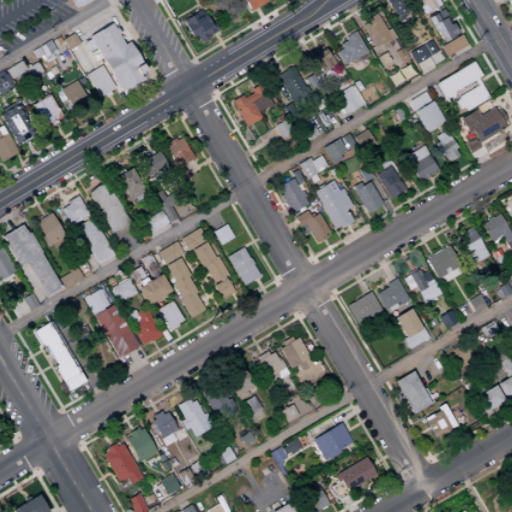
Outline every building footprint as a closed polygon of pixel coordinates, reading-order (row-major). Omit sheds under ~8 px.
[(68,0),(89,0),(74,9),(68,0)] [(264,0),(265,1),(248,11),(241,0),(264,0)] [(388,5),(387,6),(383,0),(398,0),(405,11),(395,17),(388,5)] [(436,0),(439,4),(422,13),(418,6),(420,5),(417,0),(436,0)] [(433,13),(441,8),(449,22),(447,24),(443,16),(437,19),(433,13)] [(179,21),(198,10),(209,29),(213,27),(215,31),(213,33),(197,43),(193,36),(189,38),(179,21)] [(359,26),(365,22),(363,19),(370,15),(372,18),(379,13),(392,34),(373,47),(359,26)] [(424,17),(433,13),(437,19),(443,16),(447,24),(449,22),(450,22),(455,32),(450,35),(451,36),(441,42),(434,29),(432,30),(424,17)] [(87,37),(110,24),(122,46),(127,43),(147,76),(120,92),(87,37)] [(341,65),(334,52),(340,48),(338,44),(344,40),(343,37),(345,36),(345,35),(353,30),(365,51),(341,65)] [(77,44),(71,33),(60,40),(66,51),(77,44)] [(444,57),(465,46),(459,35),(438,46),(444,57)] [(36,47),(47,40),(55,52),(44,59),(41,55),(36,47)] [(408,52),(419,73),(441,62),(430,41),(408,52)] [(305,58),(310,55),(308,51),(315,47),(320,44),(322,48),(323,48),(327,56),(329,54),(334,63),(319,72),(315,65),(314,65),(313,63),(309,65),(305,58)] [(29,51),(36,47),(41,55),(33,59),(29,51)] [(34,62),(23,69),(19,61),(3,70),(9,80),(13,78),(17,85),(25,80),(35,75),(40,72),(34,62)] [(434,83),(471,61),(480,75),(475,78),(477,81),(487,98),(464,111),(462,108),(458,110),(453,100),(457,98),(453,91),(451,91),(453,94),(443,99),(434,83)] [(83,75),(98,66),(111,89),(107,91),(101,95),(96,98),(83,75)] [(274,76),(280,72),(283,71),(283,69),(286,67),(288,68),(290,66),(302,87),(304,86),(308,92),(291,103),(274,76)] [(0,70),(11,88),(0,94),(0,70)] [(304,78),(311,74),(317,84),(310,88),(304,78)] [(35,75),(38,80),(32,83),(28,85),(25,80),(35,75)] [(73,81),(84,99),(63,111),(52,93),(73,81)] [(228,101),(236,96),(239,94),(241,97),(249,92),(247,89),(257,83),(269,104),(255,112),(259,117),(243,127),(242,124),(228,101)] [(332,95),(348,86),(360,105),(336,119),(336,117),(331,108),(337,104),(332,95)] [(407,101),(423,91),(429,101),(413,111),(407,101)] [(46,95),(59,117),(42,127),(29,105),(42,98),(46,95)] [(17,104),(36,135),(25,142),(14,148),(0,124),(0,112),(1,112),(0,110),(5,107),(11,103),(11,101),(13,99),(14,98),(17,99),(18,100),(18,103),(17,104)] [(429,101),(430,100),(442,121),(424,132),(412,113),(411,112),(413,111),(429,101)] [(391,111),(399,107),(405,118),(398,122),(391,111)] [(458,119),(473,109),(478,116),(492,107),(494,111),(498,109),(502,115),(505,120),(501,122),(504,127),(477,143),(470,131),(467,134),(458,119)] [(272,126),(283,119),(290,131),(279,138),(272,126)] [(309,120),(317,134),(305,141),(297,127),(309,120)] [(365,129),(373,143),(358,151),(351,138),(365,129)] [(434,136),(441,131),(445,136),(447,135),(456,148),(453,149),(457,155),(449,160),(449,159),(448,160),(446,161),(442,156),(434,143),(437,141),(434,136)] [(346,133),(352,143),(343,148),(338,139),(346,133)] [(0,136),(4,134),(15,152),(0,160),(0,136)] [(162,147),(167,144),(165,141),(169,139),(172,137),(173,140),(178,137),(186,151),(187,151),(191,158),(174,168),(162,147)] [(320,148),(337,138),(338,139),(343,148),(345,151),(338,155),(340,158),(329,165),(320,148)] [(421,146),(436,170),(430,173),(431,175),(427,177),(419,182),(403,157),(421,146)] [(136,161),(145,179),(166,169),(157,151),(136,161)] [(296,165),(308,157),(310,161),(319,155),(325,166),(305,179),(296,165)] [(373,175),(389,165),(403,189),(400,191),(387,198),(373,175)] [(112,176),(127,167),(138,186),(139,185),(142,191),(128,200),(125,195),(124,196),(112,176)] [(362,182),(357,172),(364,168),(369,178),(362,182)] [(174,175),(183,169),(188,177),(178,182),(174,175)] [(289,173),(295,170),(301,181),(296,184),(289,173)] [(276,187),(290,178),(299,192),(301,191),(304,196),(302,198),(306,204),(291,213),(287,207),(286,208),(278,196),(280,194),(276,187)] [(353,190),(351,187),(358,182),(360,186),(353,190)] [(352,191),(353,190),(360,186),(367,182),(381,204),(380,205),(365,214),(352,191)] [(84,194),(102,183),(126,221),(107,232),(84,194)] [(311,192),(326,183),(331,191),(334,189),(336,191),(340,188),(344,195),(343,196),(350,206),(344,210),(351,221),(346,225),(339,229),(338,226),(333,229),(319,207),(320,206),(311,192)] [(151,194),(158,190),(175,218),(167,222),(151,194)] [(58,209),(64,205),(66,204),(64,201),(75,195),(86,215),(68,226),(58,209)] [(146,234),(139,222),(159,210),(166,222),(146,234)] [(292,218),(305,211),(309,217),(317,213),(328,231),(323,234),(325,237),(322,239),(315,243),(304,224),(298,227),(292,218)] [(48,212),(70,249),(57,256),(49,244),(44,247),(38,237),(40,236),(31,222),(42,216),(48,212)] [(511,240),(504,245),(499,237),(491,243),(489,240),(488,241),(479,225),(485,221),(484,219),(487,218),(490,216),(490,218),(497,214),(508,232),(509,232),(511,236),(511,240)] [(73,227),(90,217),(111,254),(94,264),(73,227)] [(0,239),(0,234),(7,230),(17,224),(20,230),(21,229),(24,233),(26,232),(38,252),(37,253),(58,288),(43,296),(22,262),(15,266),(0,242),(1,241),(0,239)] [(224,224),(232,237),(218,245),(210,232),(224,224)] [(469,226),(487,256),(473,264),(469,257),(466,259),(454,240),(462,235),(460,232),(469,226)] [(178,239),(197,227),(198,229),(205,240),(185,252),(179,241),(178,239)] [(155,253),(174,241),(175,243),(181,254),(162,265),(155,253)] [(189,250),(204,242),(213,257),(215,256),(226,274),(223,276),(232,291),(230,292),(219,299),(211,286),(219,281),(217,279),(212,283),(202,267),(200,268),(189,250)] [(435,279),(423,259),(428,256),(427,255),(428,254),(430,253),(430,255),(439,250),(438,248),(439,247),(440,247),(441,248),(446,245),(458,266),(456,267),(438,278),(435,279)] [(0,247),(14,271),(0,279),(0,247)] [(224,257),(240,247),(241,248),(242,247),(245,253),(244,253),(247,258),(248,258),(252,264),(251,265),(258,276),(241,286),(235,275),(234,275),(230,269),(231,269),(224,257)] [(138,258),(147,253),(154,264),(145,269),(138,258)] [(493,259),(500,254),(505,263),(498,267),(493,259)] [(163,266),(178,257),(188,275),(186,277),(195,292),(193,294),(203,309),(188,318),(177,299),(179,298),(171,284),(170,283),(172,281),(163,266)] [(56,278),(67,272),(66,270),(73,266),(81,278),(62,289),(56,278)] [(137,266),(145,280),(140,282),(141,284),(138,286),(136,283),(132,286),(125,273),(137,266)] [(456,267),(459,273),(451,278),(441,284),(438,278),(456,267)] [(423,304),(423,303),(416,292),(414,293),(411,288),(414,287),(407,275),(411,272),(415,269),(416,270),(418,275),(425,271),(439,294),(434,297),(428,301),(423,304)] [(140,282),(145,280),(146,279),(147,281),(159,274),(168,291),(158,297),(158,298),(144,306),(134,288),(138,286),(141,284),(140,282)] [(411,288),(414,287),(407,275),(401,279),(407,290),(410,289),(411,288)] [(107,289),(115,284),(126,278),(135,293),(116,304),(107,289)] [(373,294),(385,287),(383,284),(394,278),(407,300),(385,314),(373,294)] [(496,288),(504,283),(510,292),(502,297),(496,288)] [(81,298),(86,295),(86,296),(88,295),(87,294),(97,288),(98,290),(104,287),(111,299),(106,302),(107,304),(91,314),(81,298)] [(344,306),(362,295),(368,291),(380,311),(356,325),(344,306)] [(20,299),(30,293),(36,304),(27,310),(20,299)] [(465,301),(477,294),(484,306),(472,313),(465,301)] [(71,299),(78,311),(66,317),(59,306),(71,299)] [(155,310),(170,301),(182,320),(176,324),(177,326),(173,329),(168,331),(155,310)] [(91,316),(112,304),(137,346),(117,358),(91,316)] [(123,315),(133,310),(134,312),(143,306),(159,334),(158,334),(159,336),(151,341),(148,343),(147,341),(140,346),(123,315)] [(391,318),(407,308),(419,328),(420,329),(404,338),(403,338),(391,318)] [(435,318),(448,310),(455,322),(443,329),(435,318)] [(478,328),(490,321),(496,331),(484,338),(478,328)] [(31,331),(46,322),(76,372),(61,382),(54,370),(55,369),(53,366),(55,365),(43,345),(41,347),(31,331)] [(419,328),(421,327),(427,338),(408,350),(401,339),(403,338),(404,338),(420,329),(419,328)] [(291,340),(289,336),(284,339),(279,343),(281,346),(291,340)] [(289,369),(277,349),(281,346),(291,340),(296,337),(312,364),(299,372),(295,365),(289,369)] [(267,355),(265,351),(260,354),(254,358),(256,361),(267,355)] [(265,385),(252,363),(256,361),(267,355),(271,352),(275,359),(277,358),(287,374),(276,380),(276,379),(265,385)] [(498,363),(511,355),(511,356),(511,396),(505,400),(496,384),(507,377),(498,363)] [(234,398),(222,378),(240,367),(252,387),(245,391),(235,397),(234,398)] [(392,382),(409,371),(429,404),(411,415),(406,407),(403,401),(402,400),(393,385),(392,382)] [(61,382),(62,382),(58,385),(63,393),(65,392),(83,381),(77,372),(76,372),(61,382)] [(215,419),(214,417),(199,392),(215,382),(226,400),(228,398),(234,407),(233,408),(235,412),(225,418),(223,414),(215,419)] [(470,399),(494,385),(503,401),(479,415),(470,399)] [(245,391),(247,395),(238,401),(235,397),(245,391)] [(240,403),(251,396),(260,409),(260,410),(248,417),(240,403)] [(183,431),(178,422),(182,419),(174,406),(184,400),(186,398),(189,403),(193,400),(201,415),(204,413),(209,422),(206,424),(209,428),(193,437),(187,428),(183,431)] [(278,411),(290,404),(296,415),(284,422),(278,411)] [(423,418),(430,414),(430,415),(437,411),(435,408),(442,404),(455,427),(434,439),(428,429),(424,422),(424,421),(423,418)] [(252,423),(262,416),(258,410),(248,417),(252,423)] [(159,439),(150,424),(149,422),(153,420),(150,416),(155,413),(159,411),(161,414),(165,412),(166,415),(175,430),(170,433),(159,439)] [(309,440),(333,426),(338,423),(344,432),(350,442),(337,450),(339,452),(328,459),(327,458),(321,461),(309,440)] [(137,462),(123,439),(128,437),(126,433),(136,428),(137,431),(141,429),(154,452),(137,462)] [(243,446),(235,434),(242,431),(243,434),(247,432),(252,441),(243,446)] [(170,433),(174,440),(164,446),(159,439),(170,433)] [(283,445),(292,439),(298,448),(289,454),(288,452),(284,446),(283,445)] [(116,483),(110,472),(100,456),(105,453),(103,449),(108,446),(112,443),(114,447),(120,444),(136,471),(116,483)] [(279,449),(284,446),(288,452),(283,455),(279,449)] [(216,452),(226,447),(233,458),(233,459),(224,465),(216,452)] [(267,454),(278,447),(279,449),(283,455),(285,458),(273,465),(267,454)] [(333,474),(362,457),(373,475),(346,492),(344,489),(342,490),(337,481),(333,474)] [(188,466),(198,460),(207,473),(196,480),(188,466)] [(175,474),(185,468),(192,480),(182,486),(175,474)] [(156,481),(164,496),(177,489),(169,474),(156,481)] [(344,489),(346,492),(347,495),(336,501),(334,498),(332,499),(326,488),(337,481),(342,490),(344,489)] [(315,487),(326,505),(318,510),(318,511),(317,511),(303,511),(295,499),(315,487)] [(141,511),(131,511),(127,506),(129,504),(126,499),(136,494),(141,501),(140,501),(145,510),(141,511)] [(14,511),(13,509),(35,496),(44,511),(14,511)] [(269,511),(291,499),(298,511),(269,511)]
